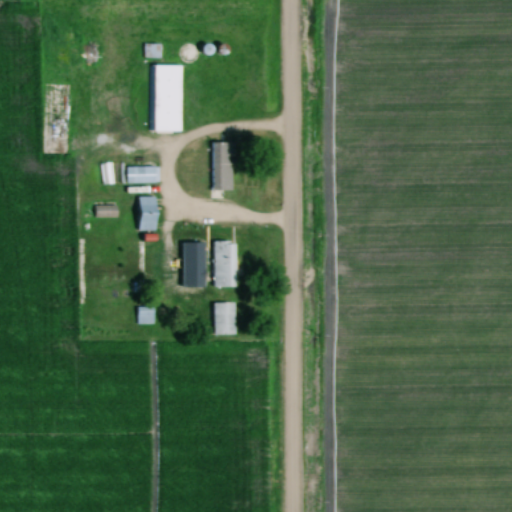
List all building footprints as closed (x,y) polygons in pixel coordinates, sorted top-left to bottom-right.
[(179,66),(147,66),(147,132),(179,132),(179,66)] [(209,143),(209,191),(229,191),(229,143),(209,143)] [(123,183),(151,183),(151,169),(123,169),(123,183)] [(151,233),(151,198),(132,198),(132,233),(151,233)] [(231,289),(231,243),(208,243),(208,289),(231,289)] [(209,335),(231,335),(231,304),(209,304),(209,335)] [(134,326),(150,326),(150,309),(134,309),(134,326)]
